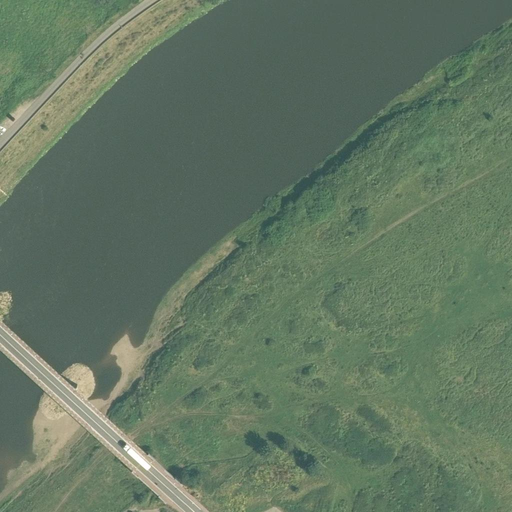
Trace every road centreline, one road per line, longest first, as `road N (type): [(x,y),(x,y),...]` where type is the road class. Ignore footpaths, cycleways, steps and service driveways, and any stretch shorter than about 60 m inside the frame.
road 1 (primary): [(193,511),(0,331)]
road 2 (unclassified): [(0,139),(106,30),(149,0)]
